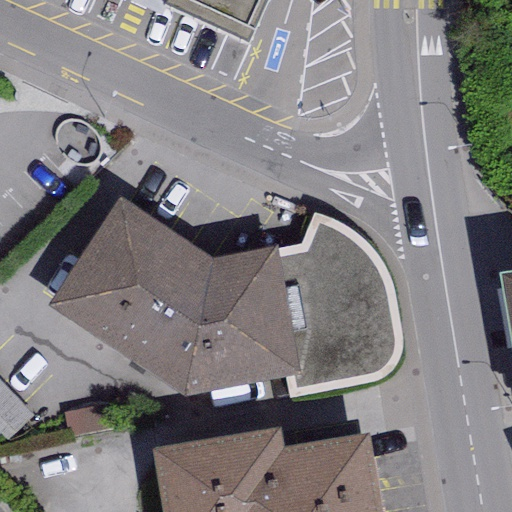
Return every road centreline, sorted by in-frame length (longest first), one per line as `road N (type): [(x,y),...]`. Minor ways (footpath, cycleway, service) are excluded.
road 1 (unclassified): [(425,194),(321,170),(0,24)]
road 2 (primary): [(480,511),(425,194)]
road 3 (primary): [(425,194),(409,0)]
